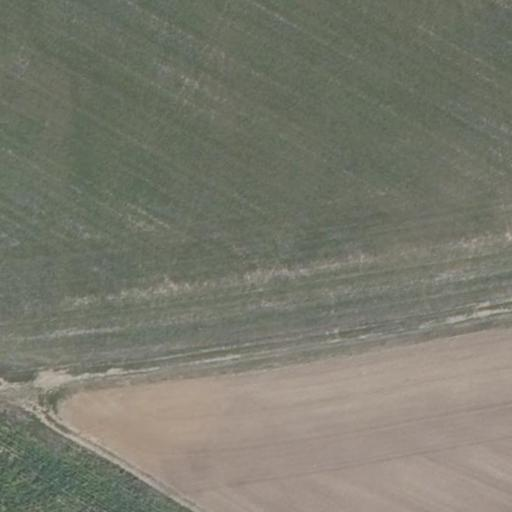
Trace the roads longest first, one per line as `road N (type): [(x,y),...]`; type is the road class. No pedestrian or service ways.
road 1 (track): [(0,390),(233,364),(511,317)]
road 2 (track): [(0,392),(200,511)]
